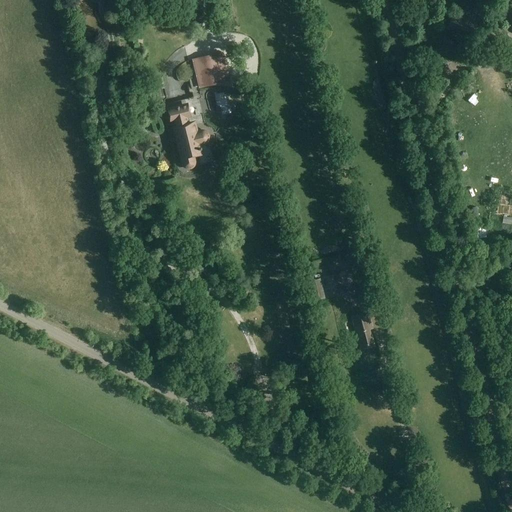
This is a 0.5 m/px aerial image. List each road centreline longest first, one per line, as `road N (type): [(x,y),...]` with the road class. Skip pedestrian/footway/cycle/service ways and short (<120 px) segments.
road 1 (track): [(511,510),(387,0)]
road 2 (unclassified): [(403,511),(0,301)]
